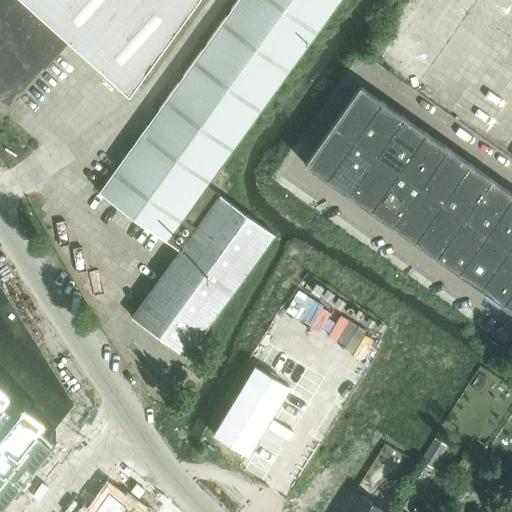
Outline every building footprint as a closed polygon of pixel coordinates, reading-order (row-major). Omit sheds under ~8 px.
[(0,0),(0,111),(4,112),(68,40),(89,59),(128,95),(197,0),(0,0)] [(238,0),(100,194),(167,242),(340,0),(238,0)] [(305,165),(511,310),(511,192),(360,86),(305,165)] [(183,219),(167,242),(180,251),(132,317),(186,356),(251,267),(258,257),(274,234),(240,209),(207,186),(183,219)] [(0,511),(6,504),(1,500),(18,479),(23,483),(38,464),(33,461),(56,432),(55,432),(74,407),(0,289),(0,511)] [(422,460),(431,466),(446,443),(436,437),(422,460)] [(483,487),(500,496),(508,484),(477,467),(474,473),(487,480),(483,487)] [(141,511),(132,505),(128,506),(108,492),(92,511),(141,511)] [(381,511),(383,510),(360,495),(347,511),(381,511)] [(494,511),(508,511),(511,506),(511,504),(502,499),(494,511)]
